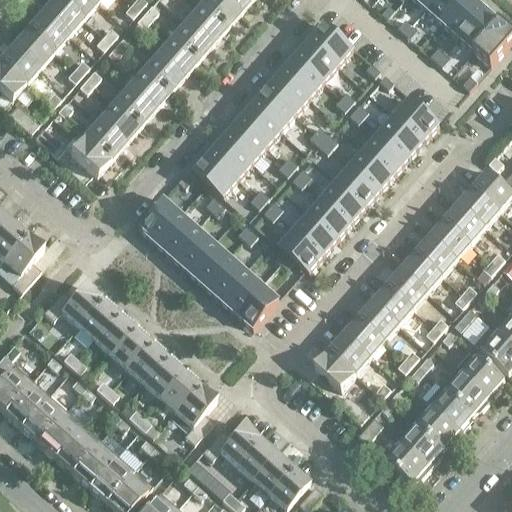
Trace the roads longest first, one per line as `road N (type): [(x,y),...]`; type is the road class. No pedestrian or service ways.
road 1 (residential): [(378,511),(249,396),(463,154),(511,114)]
road 2 (residential): [(316,0),(88,248),(0,168)]
